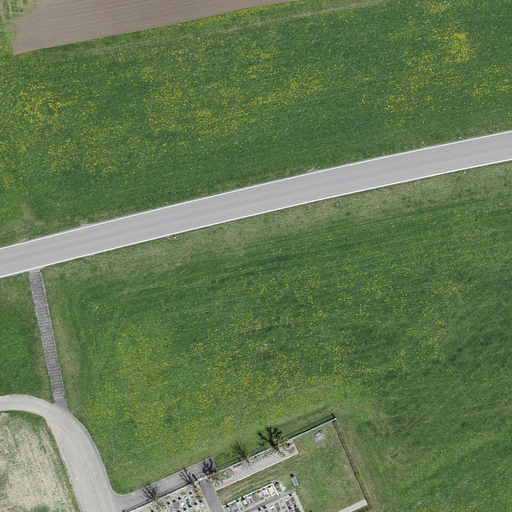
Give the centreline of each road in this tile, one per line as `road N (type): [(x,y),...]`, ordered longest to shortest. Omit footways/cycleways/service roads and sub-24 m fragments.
road 1 (tertiary): [(511,147),(0,262)]
road 2 (unclassified): [(0,405),(59,413),(103,511)]
